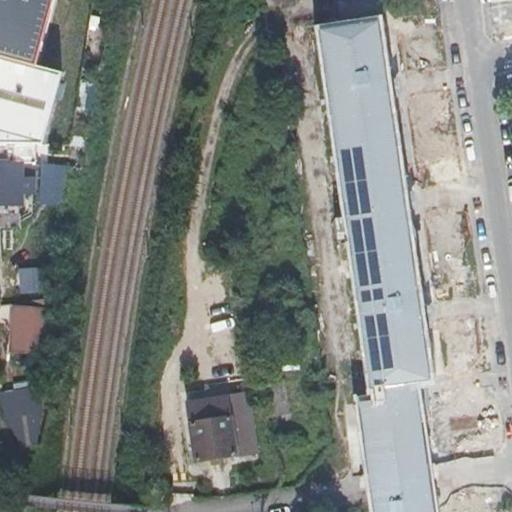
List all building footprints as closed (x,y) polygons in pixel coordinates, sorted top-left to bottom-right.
[(0,0),(0,148),(29,149),(43,149),(50,149),(68,149),(96,0),(0,0)] [(264,0),(266,8),(291,4),(290,0),(264,0)] [(374,504),(374,511),(431,511),(431,508),(440,507),(438,494),(430,495),(429,490),(427,474),(414,394),(423,393),(421,380),(433,379),(424,321),(431,320),(429,304),(421,305),(407,208),(414,207),(411,187),(403,188),(390,94),(397,93),(394,76),(386,77),(376,24),(320,31),(371,387),(374,386),(375,398),(356,401),(371,483),(373,497),(374,504)] [(29,149),(0,148),(0,165),(13,166),(34,166),(34,157),(29,157),(29,149)] [(68,149),(50,149),(50,166),(65,166),(66,160),(68,149)] [(24,171),(13,170),(0,170),(0,204),(23,205),(23,194),(35,195),(35,181),(24,181),(24,171)] [(45,291),(42,267),(16,269),(19,294),(45,291)] [(9,305),(6,354),(42,355),(44,307),(9,305)] [(258,383),(260,397),(262,411),(304,404),(295,342),(279,345),(284,380),(258,383)] [(242,460),(236,408),(206,412),(207,426),(202,426),(200,415),(188,417),(195,467),(210,465),(210,470),(220,469),(220,463),(242,460)]
